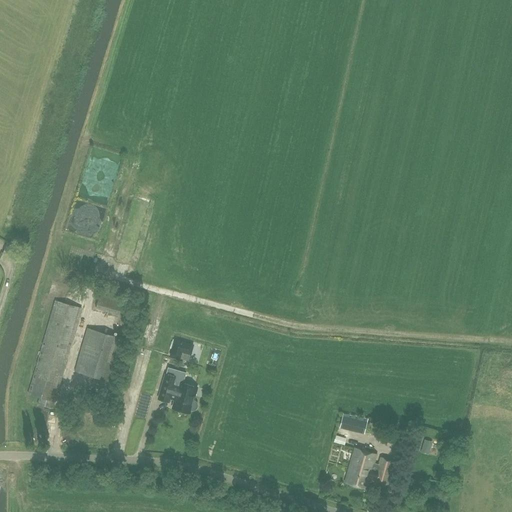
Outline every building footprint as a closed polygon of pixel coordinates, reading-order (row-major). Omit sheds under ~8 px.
[(138,219),(145,221),(151,200),(138,197),(134,212),(139,213),(138,219)] [(124,265),(130,267),(133,258),(126,256),(124,265)] [(27,393),(40,397),(38,404),(53,408),(82,308),(55,300),(27,393)] [(124,338),(87,327),(74,370),(112,382),(124,338)] [(214,374),(197,369),(190,395),(208,400),(214,374)] [(364,434),(369,418),(343,413),(340,428),(364,434)] [(355,449),(345,482),(366,489),(369,478),(387,483),(393,463),(380,459),(375,473),(371,472),(376,455),(355,449)]
